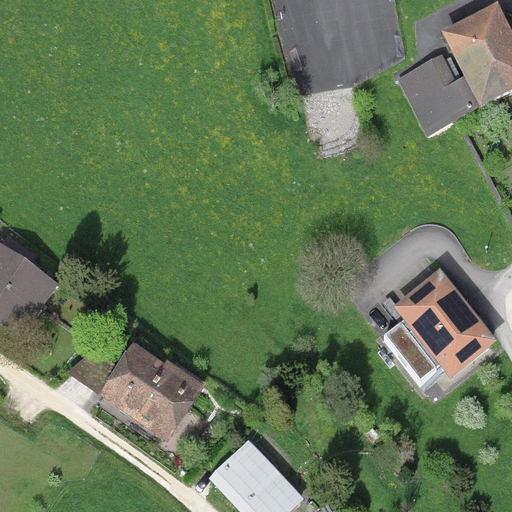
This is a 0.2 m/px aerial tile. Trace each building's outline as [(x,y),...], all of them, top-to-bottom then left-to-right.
[(511,30),(499,4),(442,31),(479,108),(511,92),(511,30)] [(474,114),(445,56),(401,79),(430,136),(474,114)] [(62,282),(4,236),(0,241),(0,320),(20,336),(62,282)] [(469,307),(441,272),(397,307),(407,319),(395,329),(388,335),(422,377),(439,363),(451,377),(496,341),(469,307)] [(210,386),(145,337),(103,391),(168,441),(210,386)] [(289,511),(306,498),(254,440),(211,478),(241,511),(289,511)]
